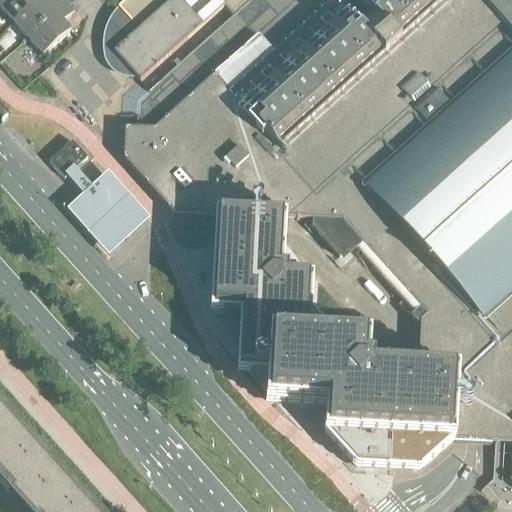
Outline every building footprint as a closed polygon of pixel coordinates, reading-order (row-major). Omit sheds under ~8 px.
[(8,0),(0,7),(0,8),(14,24),(41,0),(8,0)] [(41,0),(14,24),(28,41),(68,5),(63,0),(57,0),(49,8),(42,0),(41,0)] [(104,42),(103,53),(105,64),(112,73),(120,78),(127,81),(137,81),(141,85),(225,8),(234,18),(252,2),(254,0),(128,0),(121,7),(118,10),(111,20),(106,32),(104,42)] [(511,0),(254,0),(252,2),(234,18),(149,95),(141,85),(137,81),(138,84),(123,97),(122,118),(121,117),(120,132),(126,132),(124,161),(174,217),(216,219),(219,219),(218,222),(220,222),(219,233),(219,248),(215,311),(230,312),(236,319),(235,321),(235,323),(237,326),(239,327),(242,327),(243,326),(244,327),(244,343),(247,343),(272,371),(272,374),(275,374),(300,402),(299,405),(316,407),(321,413),(320,416),(322,419),(325,420),(328,420),(329,422),(328,437),(332,437),(352,459),(357,465),(357,468),(380,469),(385,469),(390,470),(417,471),(421,471),(421,469),(449,444),(451,445),(453,443),(457,443),(463,444),(464,444),(468,444),(472,444),(478,445),(481,445),(491,446),(494,446),(493,483),(481,493),(497,510),(511,510),(511,0)] [(68,5),(28,41),(44,57),(71,33),(63,24),(75,13),(68,5)] [(50,165),(65,182),(87,161),(73,145),(50,165)] [(63,178),(82,199),(65,214),(108,261),(151,223),(107,175),(91,190),(73,170),(63,178)] [(0,489),(20,511),(93,511),(0,407),(0,489)]
